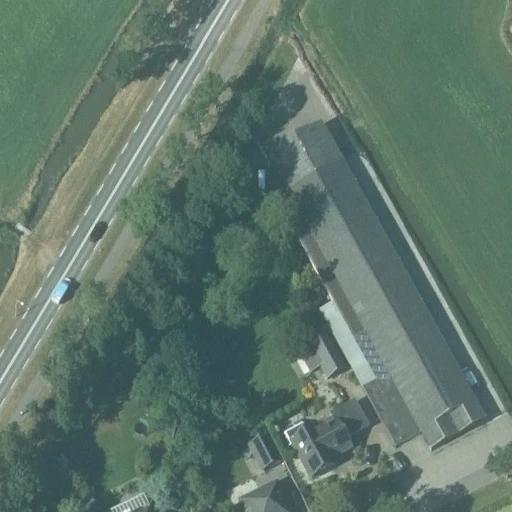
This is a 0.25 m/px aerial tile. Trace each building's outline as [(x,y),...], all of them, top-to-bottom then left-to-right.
[(303,65),(292,69),(298,84),(308,80),(303,65)] [(322,126),(269,155),(291,195),(276,202),(343,323),(331,330),(361,385),(396,447),(421,433),(431,451),(486,422),(475,403),(343,165),(322,126)] [(328,341),(311,351),(327,381),(344,372),(328,341)] [(286,452),(294,448),(312,479),(334,467),(329,459),(340,453),(342,456),(352,450),(346,441),(368,429),(355,403),(344,409),(332,416),(337,426),(318,437),(315,432),(309,435),(301,421),(284,431),(281,434),(280,438),(280,441),(286,452)] [(282,463),(269,437),(252,445),(266,471),(282,463)] [(239,503),(242,511),(291,511),(278,484),(239,503)]
